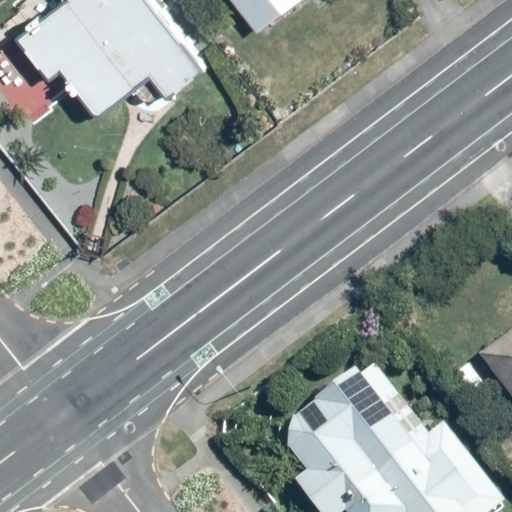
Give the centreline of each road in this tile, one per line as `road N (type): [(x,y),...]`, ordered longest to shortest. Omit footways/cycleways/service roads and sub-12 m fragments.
road 1 (tertiary): [(511,78),(63,414)]
road 2 (residential): [(63,414),(137,511)]
